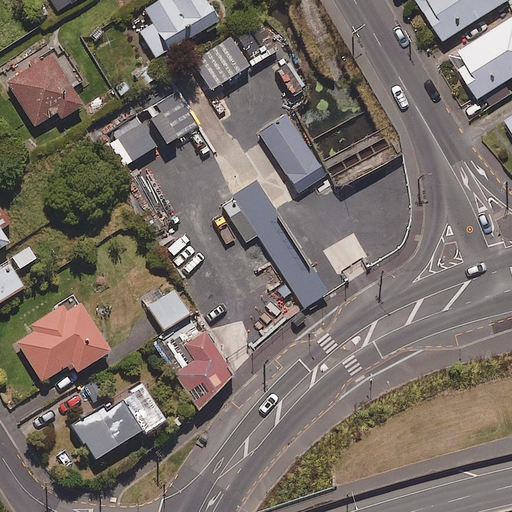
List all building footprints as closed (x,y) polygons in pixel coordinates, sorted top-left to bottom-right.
[(52,0),(58,9),(70,1),(72,3),(76,0),(52,0)] [(220,20),(208,0),(159,0),(145,9),(154,23),(139,32),(156,59),(220,20)] [(505,0),(420,0),(445,38),(505,0)] [(511,15),(460,47),(469,61),(460,66),(479,96),(511,75),(511,15)] [(278,48),(261,23),(249,31),(266,56),(278,48)] [(264,56),(249,31),(237,39),(253,64),(264,56)] [(249,65),(231,36),(192,61),(210,90),(249,65)] [(83,103),(52,54),(41,61),(37,53),(26,60),(29,65),(5,81),(34,126),(56,111),(61,118),(83,103)] [(305,87),(289,62),(275,71),(291,96),(305,87)] [(165,110),(179,102),(166,80),(131,100),(145,122),(151,118),(165,110)] [(180,135),(165,110),(151,118),(166,144),(180,135)] [(327,175),(287,114),(258,132),(299,194),(327,175)] [(156,147),(136,117),(110,134),(130,164),(156,147)] [(329,291),(256,180),(218,205),(244,244),(257,235),(304,307),(329,291)] [(0,247),(9,242),(0,227),(0,247)] [(35,258),(28,246),(11,258),(18,269),(35,258)] [(9,259),(0,264),(0,302),(26,287),(9,259)] [(190,314),(175,288),(147,305),(162,330),(190,314)] [(62,305),(31,325),(35,331),(17,343),(42,381),(70,363),(78,374),(115,350),(81,299),(66,310),(62,305)] [(229,365),(206,330),(183,344),(194,360),(174,373),(197,409),(231,374),(226,367),(229,365)] [(98,378),(85,386),(94,402),(108,394),(98,378)] [(144,433),(166,419),(142,383),(107,407),(103,401),(69,424),(82,444),(83,443),(94,459),(140,428),(144,433)]
